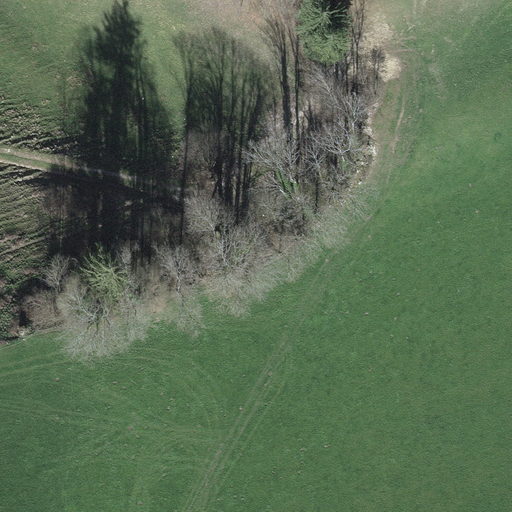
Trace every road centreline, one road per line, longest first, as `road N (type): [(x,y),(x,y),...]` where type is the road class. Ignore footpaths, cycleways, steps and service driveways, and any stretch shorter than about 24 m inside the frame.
road 1 (track): [(358,221),(382,160),(396,88),(395,68),(368,52),(326,82),(260,168),(223,192),(0,153)]
road 2 (track): [(511,154),(358,221),(322,271),(268,377),(211,511)]
